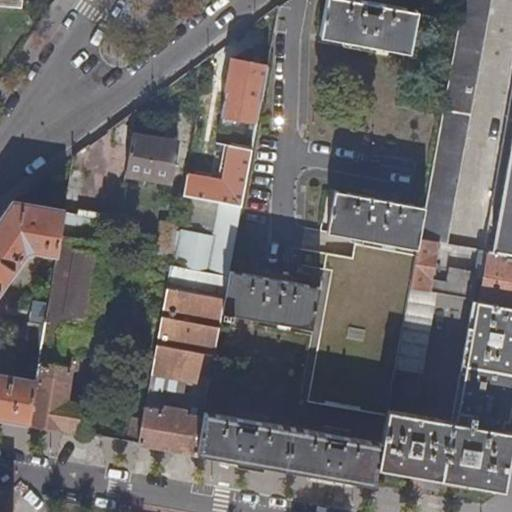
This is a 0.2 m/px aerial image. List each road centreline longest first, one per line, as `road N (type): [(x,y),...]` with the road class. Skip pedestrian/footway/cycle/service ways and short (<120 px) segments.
road 1 (residential): [(250,0),(98,107),(6,146)]
road 2 (residential): [(0,469),(243,511)]
road 3 (residential): [(6,146),(106,0)]
